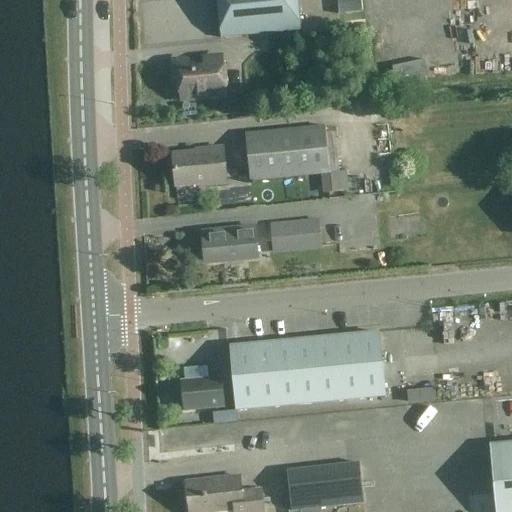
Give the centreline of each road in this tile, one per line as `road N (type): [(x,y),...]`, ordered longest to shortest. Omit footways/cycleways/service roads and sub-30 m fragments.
road 1 (unclassified): [(511,279),(92,317)]
road 2 (primary): [(92,317),(76,0)]
road 3 (primary): [(104,511),(92,317)]
